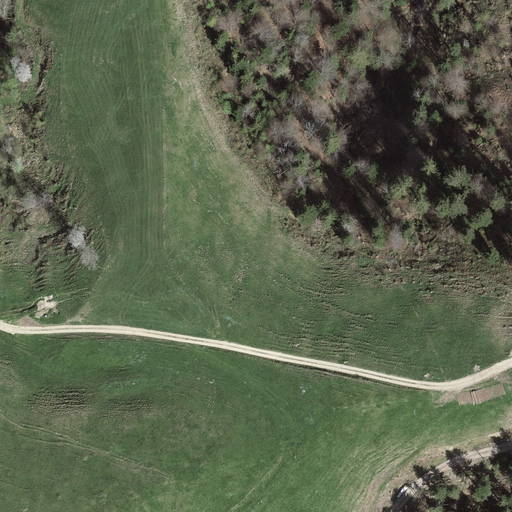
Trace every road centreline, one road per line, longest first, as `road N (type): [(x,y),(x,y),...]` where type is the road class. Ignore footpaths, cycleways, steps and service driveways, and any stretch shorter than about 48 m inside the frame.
road 1 (track): [(0,325),(136,331),(421,385),(461,384),(511,363)]
road 2 (track): [(236,511),(279,466),(294,421),(269,393),(183,338)]
road 3 (track): [(511,444),(437,468),(393,511)]
